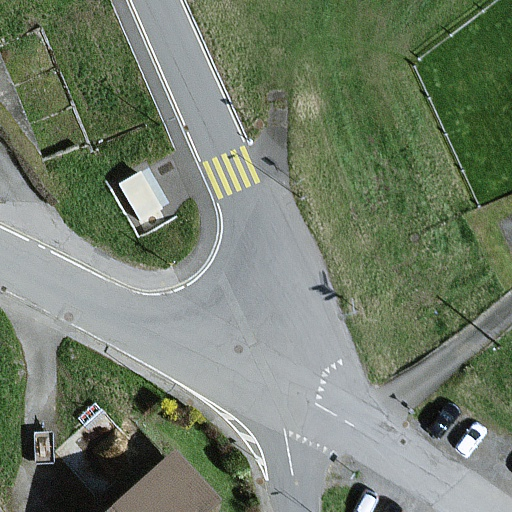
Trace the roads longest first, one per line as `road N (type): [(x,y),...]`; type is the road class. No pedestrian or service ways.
road 1 (tertiary): [(253,323),(268,296),(264,241),(155,0)]
road 2 (tertiary): [(0,254),(172,340),(212,341),(253,323)]
road 3 (residential): [(305,379),(489,511)]
road 4 (residential): [(305,379),(286,429),(299,511)]
